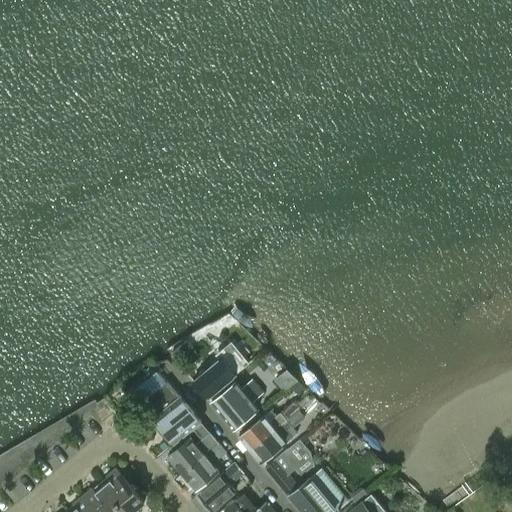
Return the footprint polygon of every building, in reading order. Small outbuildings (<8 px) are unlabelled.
[(198,353),(192,346),(187,339),(171,352),(183,366),(198,353)] [(250,351),(242,358),(233,347),(221,358),(220,357),(193,380),(207,397),(234,374),(234,373),(254,356),(250,351)] [(235,381),(210,402),(221,415),(233,428),(257,408),(252,401),(263,393),(262,392),(268,387),(262,381),(258,375),(252,380),(251,379),(241,387),(235,381)] [(200,422),(182,398),(179,395),(178,396),(166,382),(161,386),(159,385),(156,385),(154,385),(151,386),(149,387),(147,388),(145,390),(144,392),(143,394),(142,397),(142,399),(142,402),(142,404),(143,407),(152,417),(151,417),(174,444),(185,435),(200,422)] [(299,409),(303,406),(296,398),(280,412),(268,421),(263,415),(238,435),(249,448),(298,408),(299,409)] [(305,417),(299,409),(298,408),(249,448),(261,462),(285,442),(298,432),(293,427),(305,417)] [(136,414),(128,420),(135,429),(143,422),(136,414)] [(181,472),(218,442),(209,432),(196,443),(190,437),(188,438),(173,451),(167,456),(181,472)] [(174,444),(170,447),(173,451),(188,438),(185,435),(174,444)] [(274,459),(265,467),(277,482),(278,482),(286,491),(288,494),(288,495),(301,511),(335,483),(321,467),(309,477),(299,485),(288,473),(295,468),(301,475),(314,464),(310,451),(299,438),(274,459)] [(212,463),(226,451),(218,442),(181,472),(196,489),(218,470),(212,463)] [(229,483),(242,472),(234,462),(198,492),(213,509),(235,490),(229,483)] [(124,511),(130,511),(144,501),(116,467),(106,476),(109,480),(102,485),(124,511)] [(335,483),(301,511),(302,511),(333,511),(337,509),(348,499),(336,484),(335,483)] [(96,511),(124,511),(102,485),(95,491),(92,487),(82,495),(96,511)] [(363,489),(351,498),(355,504),(367,494),(363,489)] [(275,511),(266,500),(256,508),(244,493),(234,501),(233,500),(218,511),(275,511)] [(96,511),(82,495),(72,504),(75,507),(69,511),(96,511)] [(369,505),(367,507),(361,500),(347,511),(380,511),(376,506),(369,505)]
